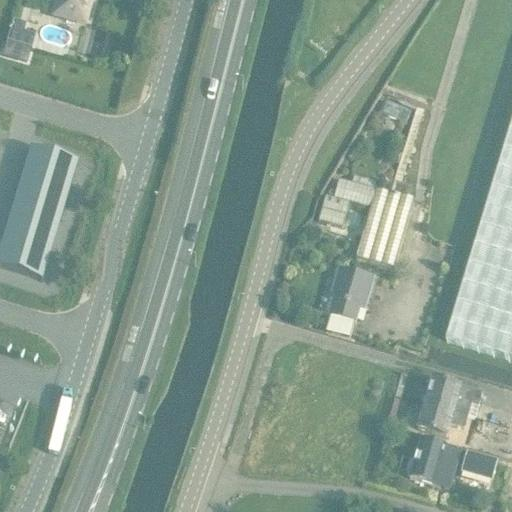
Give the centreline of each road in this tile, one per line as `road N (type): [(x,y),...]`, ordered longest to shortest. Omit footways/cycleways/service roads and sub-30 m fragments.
road 1 (unclassified): [(183,511),(280,181),(311,112),(400,0)]
road 2 (primary): [(242,0),(134,402),(89,511)]
road 3 (unknown): [(199,465),(361,490),(433,511)]
road 4 (unclassified): [(92,336),(148,111)]
road 5 (unclassified): [(26,511),(92,336)]
road 6 (unclassified): [(148,111),(0,75)]
